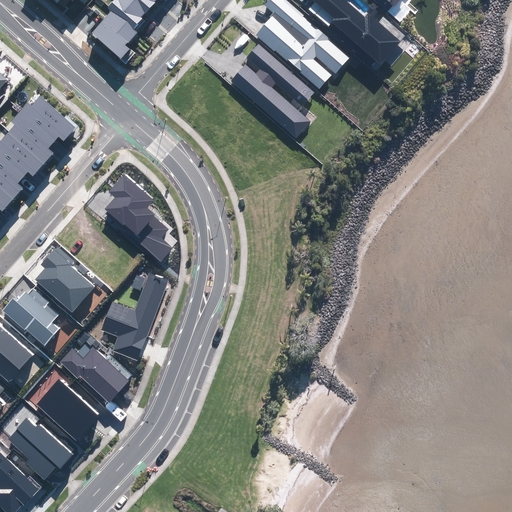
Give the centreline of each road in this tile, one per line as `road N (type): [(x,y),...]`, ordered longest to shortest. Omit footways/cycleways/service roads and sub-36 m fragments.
road 1 (residential): [(77,511),(164,404),(211,268),(206,208),(193,177),(124,115)]
road 2 (residential): [(124,115),(0,264)]
road 3 (residential): [(124,115),(0,1)]
road 4 (residential): [(124,115),(219,0)]
